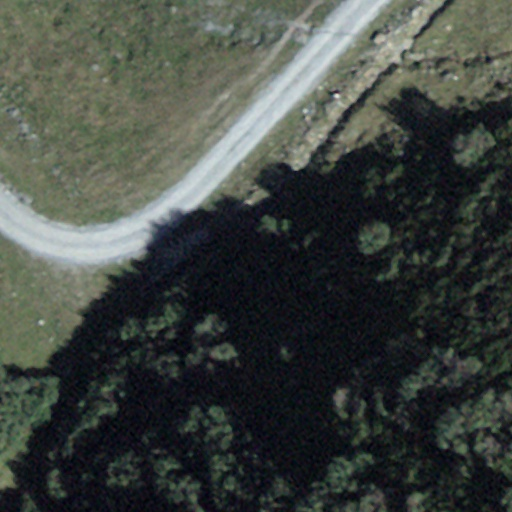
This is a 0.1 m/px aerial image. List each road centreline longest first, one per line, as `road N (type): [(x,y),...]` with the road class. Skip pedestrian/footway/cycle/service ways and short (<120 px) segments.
road 1 (track): [(369,0),(179,204),(135,236),(107,249),(75,248),(39,235),(0,199)]
road 2 (track): [(0,481),(44,438),(74,389),(107,249)]
